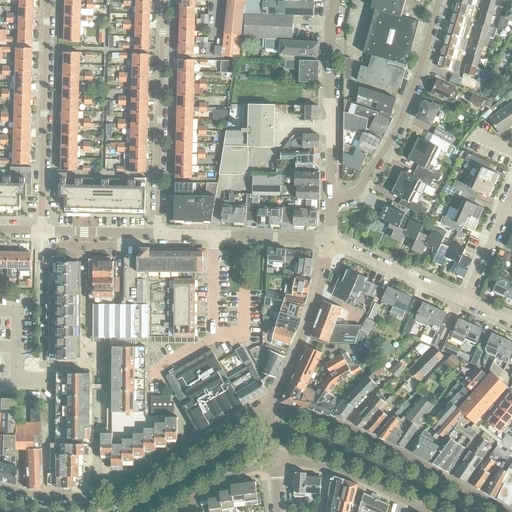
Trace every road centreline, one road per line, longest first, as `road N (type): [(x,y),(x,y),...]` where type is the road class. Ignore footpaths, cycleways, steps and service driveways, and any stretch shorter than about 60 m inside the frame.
road 1 (residential): [(511,511),(331,421),(272,411)]
road 2 (residential): [(332,197),(357,193),(399,122),(437,0)]
road 3 (residential): [(162,235),(166,0)]
road 4 (residential): [(47,0),(43,233)]
road 5 (residential): [(332,197),(336,0)]
road 6 (residential): [(272,411),(201,439),(123,484),(106,503)]
road 7 (residential): [(272,411),(272,396),(304,342),(329,241)]
road 8 (residential): [(329,241),(162,235)]
road 9 (residential): [(280,461),(347,473),(424,511)]
road 10 (residential): [(467,302),(329,241)]
road 11 (residential): [(173,511),(231,475),(280,461)]
